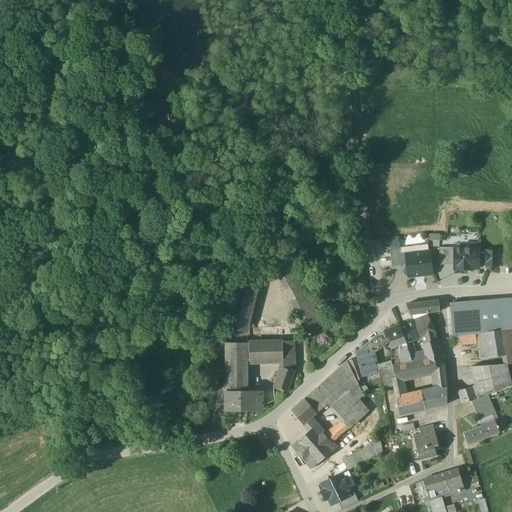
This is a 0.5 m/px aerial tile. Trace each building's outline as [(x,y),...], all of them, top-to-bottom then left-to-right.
[(399,237),(384,239),(385,250),(390,249),(400,248),(399,237)] [(400,248),(390,249),(392,267),(407,265),(406,252),(405,247),(400,248)] [(455,247),(439,248),(439,265),(455,265),(455,247)] [(481,247),(455,247),(455,265),(455,271),(482,271),(482,264),(488,264),(488,268),(501,268),(501,250),(481,250),(481,247)] [(432,249),(406,252),(407,265),(409,277),(435,274),(432,249)] [(313,304),(299,276),(282,284),(297,313),(313,304)] [(259,283),(239,278),(227,328),(247,333),(259,283)] [(511,299),(450,304),(453,336),(454,336),(475,334),(502,330),(511,328),(511,299)] [(438,301),(406,305),(410,315),(427,313),(440,312),(438,301)] [(313,304),(297,313),(306,331),(321,323),(313,304)] [(427,313),(410,315),(412,320),(418,336),(422,335),(425,344),(437,340),(435,334),(427,313)] [(412,320),(399,325),(405,341),(410,339),(418,336),(412,320)] [(399,325),(385,330),(388,339),(391,347),(405,341),(399,325)] [(511,328),(502,330),(506,356),(506,365),(511,363),(511,328)] [(385,330),(356,353),(362,377),(378,373),(377,365),(375,366),(371,352),(388,339),(385,330)] [(502,330),(475,334),(477,343),(478,343),(481,360),(506,356),(502,330)] [(475,334),(454,336),(455,346),(477,343),(475,334)] [(437,340),(425,344),(427,352),(416,355),(410,339),(405,341),(406,346),(412,362),(434,363),(436,366),(444,364),(437,340)] [(294,342),(249,343),(250,362),(280,361),(294,361),(294,342)] [(247,343),(226,343),(226,399),(247,398),(247,394),(247,362),(250,362),(249,343),(247,343)] [(412,362),(406,346),(401,347),(406,363),(412,362)] [(294,361),(280,361),(282,368),(294,372),(294,361)] [(344,423),(329,436),(333,441),(366,412),(355,399),(349,393),(358,384),(347,361),(316,389),(328,403),(344,423)] [(406,363),(394,366),(395,378),(392,379),(400,415),(426,409),(422,393),(405,397),(400,377),(434,370),(437,390),(447,388),(444,364),(436,366),(434,363),(412,362),(406,363)] [(506,365),(470,367),(475,386),(472,387),(476,399),(480,397),(487,395),(494,393),(511,388),(506,365)] [(294,372),(282,368),(275,389),(287,393),(294,372)] [(358,384),(349,393),(355,399),(362,393),(358,384)] [(472,387),(459,392),(463,404),(471,401),(476,399),(472,387)] [(437,390),(422,393),(426,409),(447,405),(447,388),(437,390)] [(305,399),(292,411),(304,425),(311,419),(328,403),(316,389),(305,399)] [(262,394),(247,394),(247,398),(226,399),(226,411),(254,410),(254,409),(262,409),(262,394)] [(487,395),(480,397),(476,399),(471,401),(473,406),(489,400),(487,395)] [(489,400),(473,406),(476,413),(491,407),(489,400)] [(491,407),(476,413),(479,420),(494,414),(491,407)] [(494,414),(479,420),(481,426),(495,421),(497,421),(494,414)] [(333,441),(329,436),(327,437),(311,419),(304,425),(310,431),(313,429),(319,436),(323,433),(331,443),(332,442),(332,443),(333,441)] [(481,426),(464,434),(469,445),(500,432),(498,428),(499,428),(498,426),(497,426),(495,421),(481,426)] [(413,424),(402,427),(404,432),(414,429),(413,424)] [(433,425),(420,429),(421,435),(414,437),(420,460),(436,456),(433,445),(437,444),(433,425)] [(323,433),(319,436),(313,429),(310,431),(292,447),(312,470),(332,452),(337,448),(332,443),(332,442),(331,443),(323,433)] [(370,445),(342,460),(347,470),(382,452),(380,438),(369,443),(370,445)] [(458,469),(438,475),(442,488),(444,496),(464,490),(458,469)] [(342,475),(322,484),(332,505),(338,502),(351,496),(342,475)] [(438,475),(423,480),(427,492),(442,488),(438,475)] [(442,488),(427,492),(432,511),(446,511),(445,508),(442,497),(444,496),(442,488)] [(338,502),(342,510),(358,503),(355,494),(351,496),(338,502)] [(487,511),(484,499),(478,501),(481,511),(487,511)]
